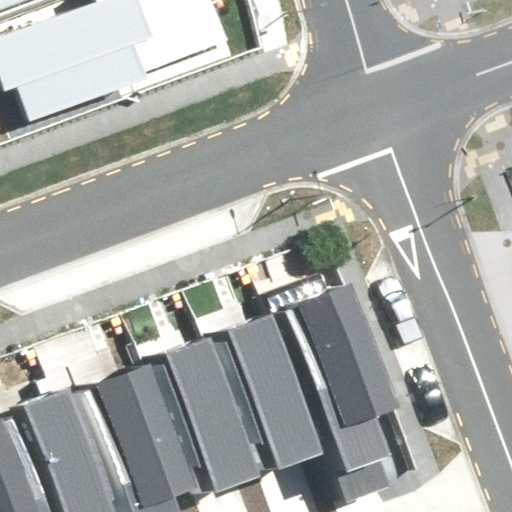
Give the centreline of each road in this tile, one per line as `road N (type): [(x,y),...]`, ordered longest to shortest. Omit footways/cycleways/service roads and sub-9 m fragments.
road 1 (residential): [(381,90),(0,227)]
road 2 (residential): [(381,90),(511,435)]
road 3 (residential): [(511,41),(381,90)]
